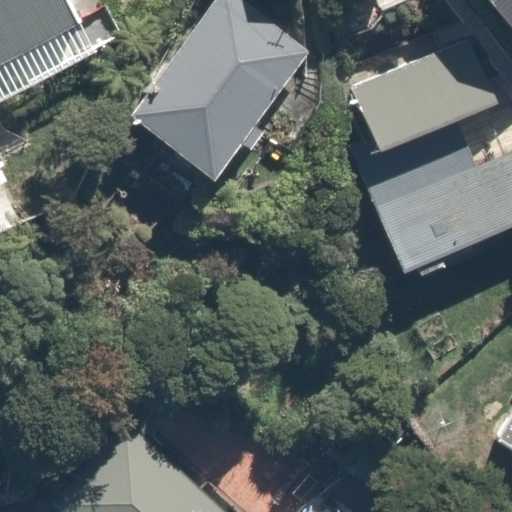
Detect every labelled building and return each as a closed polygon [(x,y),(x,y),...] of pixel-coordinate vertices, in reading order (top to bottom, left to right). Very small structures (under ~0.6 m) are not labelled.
[(65,0),(0,0),(0,200),(13,194),(0,168),(0,82),(85,38),(65,0)] [(210,189),(304,62),(221,0),(127,127),(210,189)] [(377,0),(389,23),(432,0),(377,0)] [(511,0),(483,0),(511,36),(511,0)] [(460,44),(348,96),(382,170),(495,118),(460,44)] [(511,117),(367,186),(416,292),(511,246),(511,117)] [(511,426),(496,452),(511,462),(511,426)] [(218,511),(133,430),(55,511),(218,511)]
